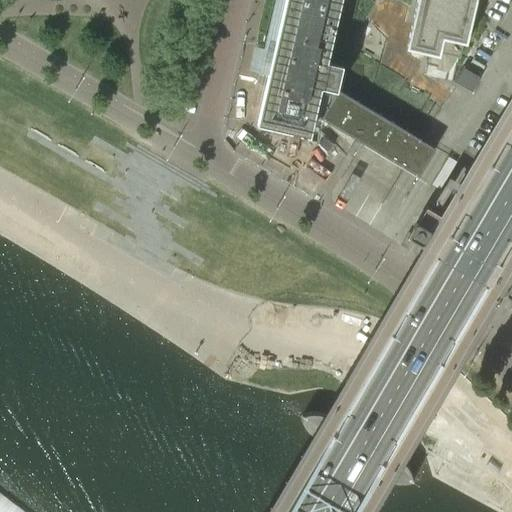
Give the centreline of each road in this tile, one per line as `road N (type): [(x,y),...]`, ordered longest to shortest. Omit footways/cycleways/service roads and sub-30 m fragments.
road 1 (residential): [(511,365),(380,258),(205,154),(236,0)]
road 2 (residential): [(356,367),(227,331),(0,209)]
road 3 (primary): [(324,511),(511,195)]
road 4 (residential): [(356,367),(484,446)]
